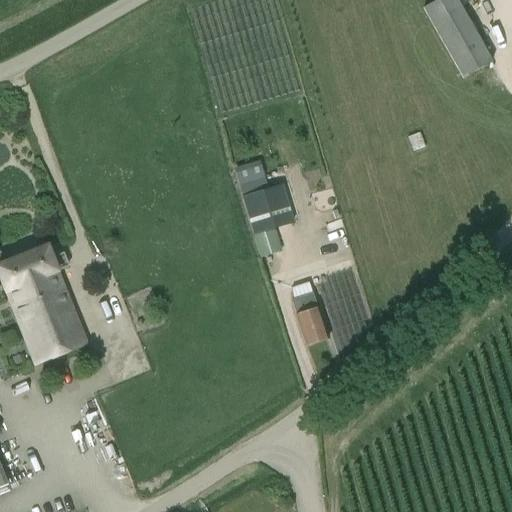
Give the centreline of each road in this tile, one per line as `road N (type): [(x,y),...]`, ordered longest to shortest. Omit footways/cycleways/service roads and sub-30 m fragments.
road 1 (unclassified): [(150,511),(333,395),(511,224)]
road 2 (unclassified): [(0,70),(127,0)]
